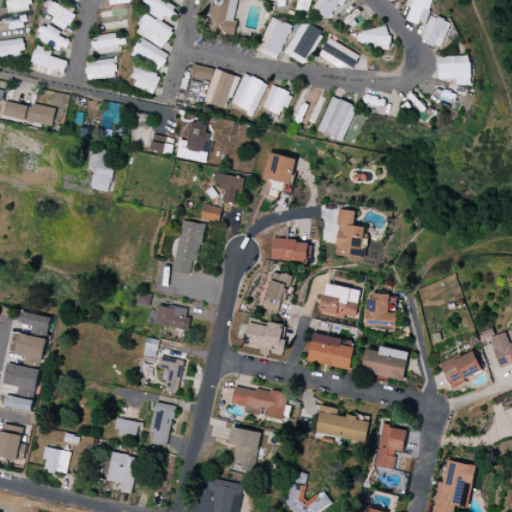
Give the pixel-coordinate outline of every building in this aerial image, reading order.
[(6,0),(7,13),(30,11),(29,0),(6,0)] [(173,15),(161,0),(144,0),(143,1),(161,24),(173,15)] [(242,0),(213,0),(208,32),(232,36),(238,0),(242,1),(242,0)] [(298,0),(296,9),(308,12),(310,0),(298,0)] [(317,0),(312,9),(329,21),(343,0),(317,0)] [(407,0),(405,6),(410,8),(406,20),(425,26),(432,0),(407,0)] [(54,17),(51,24),(68,31),(75,13),(52,3),(48,14),(54,17)] [(135,32),(162,49),(174,31),(147,14),(135,32)] [(441,49),(450,23),(430,15),(420,41),(441,49)] [(278,56),(292,27),(271,17),(258,47),(278,56)] [(323,34),(301,21),(283,53),(305,66),(323,34)] [(35,39),(62,53),(69,42),(59,36),(61,33),(43,23),(35,39)] [(390,49),(390,36),(387,36),(387,30),(359,30),(358,48),(390,49)] [(122,52),(121,39),(115,40),(115,34),(97,36),(98,42),(92,42),(93,54),(122,52)] [(318,56),(341,68),(343,64),(352,69),(359,56),(327,39),(318,56)] [(0,40),(0,55),(0,59),(24,58),(23,40),(0,40)] [(132,57),(161,71),(169,54),(140,40),(132,57)] [(51,58),(52,50),(35,47),(31,72),(64,78),(67,61),(51,58)] [(438,57),(438,80),(456,79),(456,86),(471,85),(470,56),(438,57)] [(85,63),(88,81),(117,77),(114,59),(85,63)] [(137,81),(134,86),(153,95),(161,79),(136,66),(130,77),(137,81)] [(233,74),(192,66),(190,77),(210,81),(205,104),(227,108),(233,74)] [(268,85),(244,74),(230,104),(253,115),(268,85)] [(291,94),(271,86),(261,109),(282,117),(291,94)] [(317,132),(342,142),(357,107),(332,97),(317,132)] [(52,125),(54,108),(5,102),(3,119),(52,125)] [(149,150),(171,155),(175,140),(153,134),(149,150)] [(91,189),(108,192),(114,152),(91,148),(88,167),(95,169),(91,189)] [(296,159),(268,153),(261,182),(271,185),(268,196),(279,199),(283,184),(290,185),(296,159)] [(224,187),(222,203),(239,204),(242,177),(216,175),(215,186),(224,187)] [(222,209),(203,205),(200,219),(218,223),(222,209)] [(355,212),(339,209),(336,226),(338,227),(334,256),(361,260),(365,228),(353,226),(355,212)] [(203,224),(182,221),(173,273),(194,276),(203,224)] [(272,260),(308,261),(308,241),(272,240),(272,260)] [(280,314),(291,277),(274,272),(263,310),(280,314)] [(361,291),(326,284),(319,313),(344,318),(345,316),(355,318),(361,291)] [(152,295),(139,293),(136,305),(149,308),(152,295)] [(366,326),(396,327),(396,313),(388,313),(389,295),(367,294),(366,326)] [(151,324),(184,329),(187,310),(154,305),(151,324)] [(49,317),(28,314),(27,326),(31,327),(30,336),(17,335),(15,356),(44,359),(49,317)] [(248,323),(244,346),(261,349),(260,354),(268,355),(269,353),(283,355),(285,344),(291,345),(294,328),(267,323),(266,326),(248,323)] [(511,330),(489,338),(499,369),(511,364),(511,330)] [(354,348),(340,345),(341,340),(313,333),(307,361),(349,371),(354,348)] [(143,356),(155,359),(159,341),(147,338),(143,356)] [(409,353),(380,347),(379,352),(365,349),(361,373),(403,381),(409,353)] [(485,372),(475,350),(440,365),(450,388),(485,372)] [(159,369),(169,370),(166,392),(180,394),(184,361),(160,357),(159,369)] [(37,394),(39,369),(6,365),(4,385),(19,386),(18,392),(37,394)] [(3,406),(31,413),(34,401),(6,395),(3,406)] [(149,444),(168,447),(174,406),(155,403),(149,444)] [(315,434),(365,443),(369,421),(338,415),(339,409),(321,405),(315,434)] [(116,436),(136,438),(138,422),(118,419),(116,436)] [(0,457),(0,459),(24,461),(25,444),(22,444),(22,426),(2,425),(0,457)] [(393,470),(396,451),(403,452),(406,430),(381,426),(375,467),(393,470)] [(261,433),(231,428),(228,444),(236,446),(232,471),(253,475),(261,433)] [(66,475),(71,453),(45,448),(42,460),(46,461),(44,471),(66,475)] [(107,481),(122,484),(121,493),(131,495),(137,458),(111,453),(107,481)] [(432,511),(452,511),(454,506),(469,508),(475,466),(446,461),(443,483),(437,483),(432,511)] [(307,474),(291,472),(287,505),(291,511),(320,511),(332,505),(324,491),(309,501),(304,500),(307,474)] [(237,511),(243,485),(211,479),(207,499),(216,501),(213,511),(237,511)]
